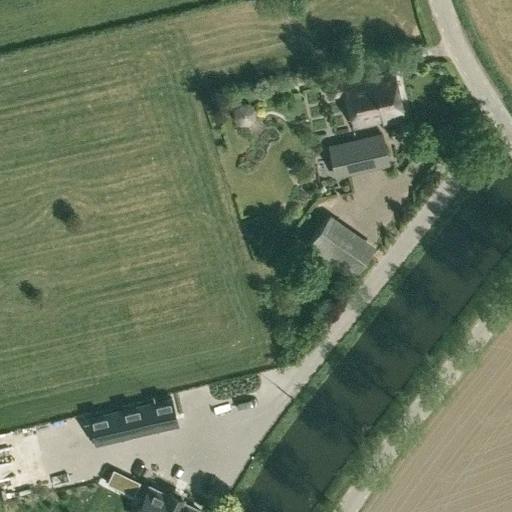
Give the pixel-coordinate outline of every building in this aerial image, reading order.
[(346,93),(354,127),(381,120),(382,123),(404,118),(393,71),(326,86),(329,97),(346,93)] [(347,142),(350,157),(367,153),(371,167),(388,163),(382,134),(347,142)] [(339,184),(364,180),(362,168),(337,172),(339,184)] [(372,248),(329,217),(309,245),(352,276),(372,248)] [(179,423),(172,396),(88,416),(95,443),(179,423)] [(172,460),(207,456),(205,435),(169,439),(172,460)] [(170,491),(168,494),(149,485),(136,511),(198,511),(200,510),(181,501),(183,497),(170,491)]
